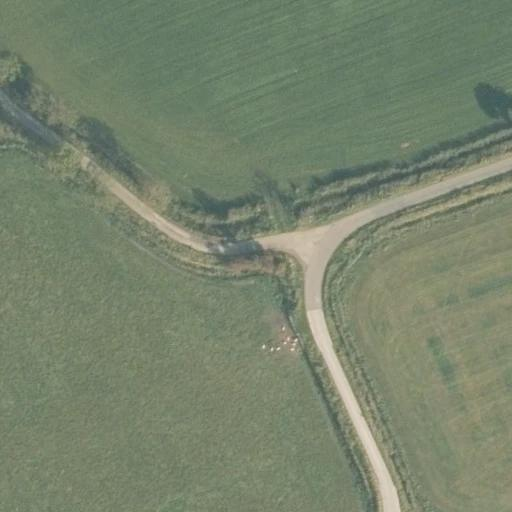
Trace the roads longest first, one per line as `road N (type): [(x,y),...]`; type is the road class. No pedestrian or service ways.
road 1 (unclassified): [(321,253),(204,255),(177,243),(0,103)]
road 2 (tertiary): [(393,511),(311,311),(308,284),(321,253)]
road 3 (tertiary): [(321,253),(353,225),(511,169)]
